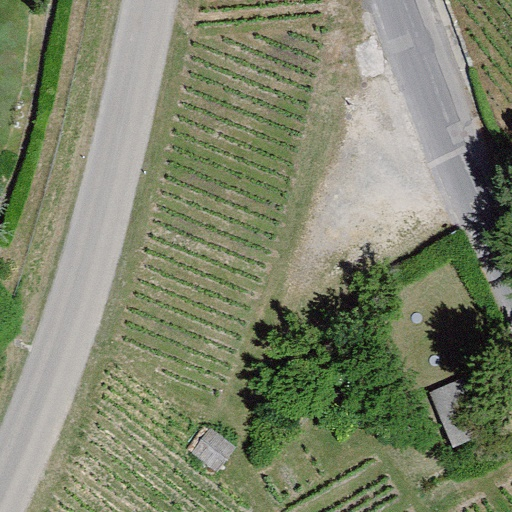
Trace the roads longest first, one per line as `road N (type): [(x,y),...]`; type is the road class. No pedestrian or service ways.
road 1 (tertiary): [(150,0),(82,288),(0,494)]
road 2 (residential): [(511,265),(406,0)]
